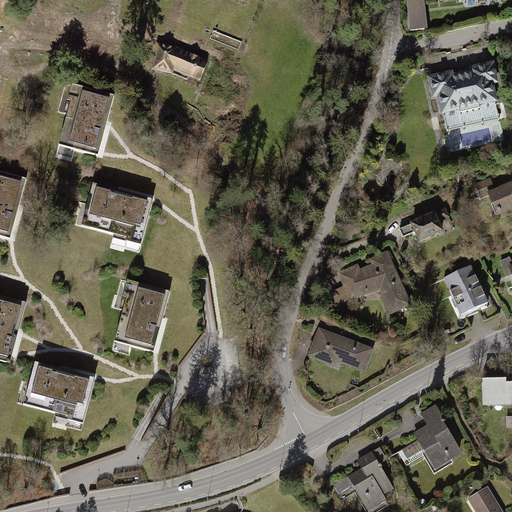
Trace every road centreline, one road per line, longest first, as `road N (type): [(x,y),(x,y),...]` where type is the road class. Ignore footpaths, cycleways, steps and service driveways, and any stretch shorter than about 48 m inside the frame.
road 1 (residential): [(291,313),(268,230),(236,175),(172,115),(121,81),(50,51)]
road 2 (residential): [(291,313),(391,52)]
road 3 (secondary): [(82,511),(222,480),(308,442)]
road 4 (secondary): [(308,442),(511,335)]
road 5 (residential): [(82,511),(81,476),(140,452),(179,385),(204,368)]
road 6 (residential): [(308,442),(281,382),(291,313)]
road 7 (residential): [(511,25),(391,52)]
